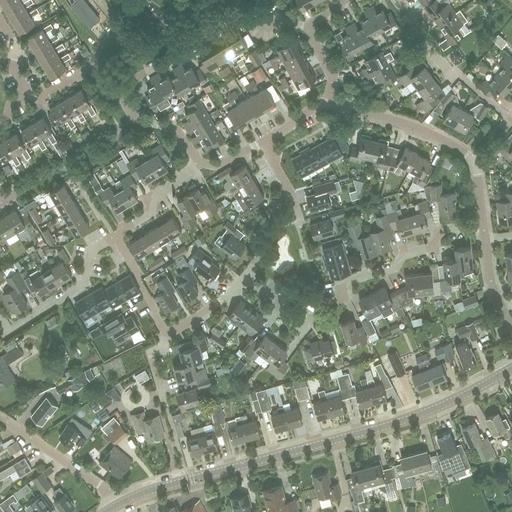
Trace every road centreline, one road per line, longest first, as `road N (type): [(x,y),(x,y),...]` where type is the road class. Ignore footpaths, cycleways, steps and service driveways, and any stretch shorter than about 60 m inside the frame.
road 1 (tertiary): [(117,505),(396,423),(511,369)]
road 2 (residential): [(244,276),(303,326),(351,281),(431,247),(445,228),(484,223)]
road 3 (residential): [(123,90),(243,17),(309,26)]
road 4 (residential): [(476,172),(465,154),(428,133),(325,103)]
road 5 (residential): [(1,338),(79,288),(91,250),(119,235)]
road 6 (residential): [(401,0),(445,70),(511,116)]
road 7 (residential): [(117,505),(0,418)]
